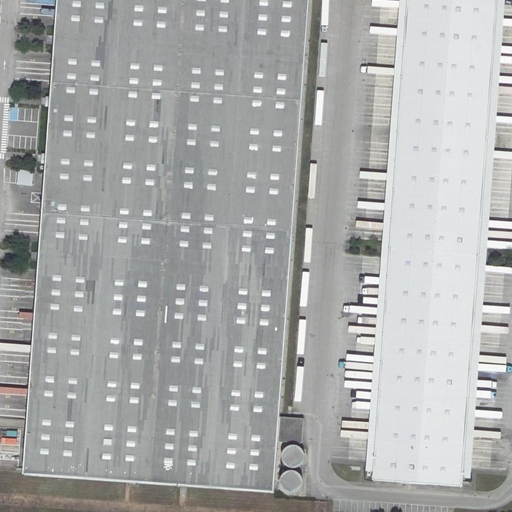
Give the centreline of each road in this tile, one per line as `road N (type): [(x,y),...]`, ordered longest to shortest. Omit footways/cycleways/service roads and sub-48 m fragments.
road 1 (unknown): [(511,490),(489,503),(342,493),(320,474),(353,0)]
road 2 (unknown): [(10,0),(0,123)]
